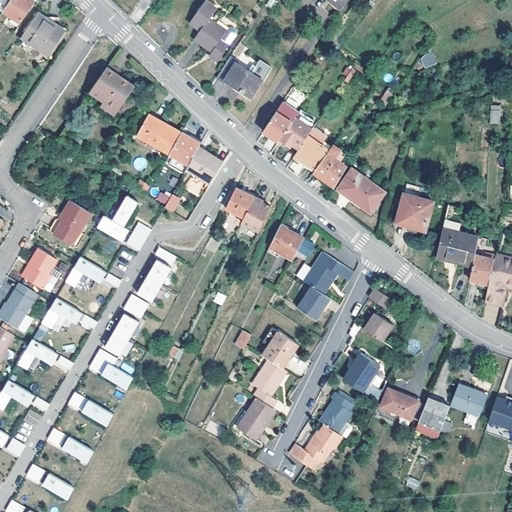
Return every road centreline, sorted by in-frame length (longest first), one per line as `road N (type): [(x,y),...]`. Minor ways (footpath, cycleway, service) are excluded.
road 1 (residential): [(242,145),(198,219),(152,238),(0,502)]
road 2 (residential): [(279,449),(377,254)]
road 3 (unclassified): [(100,12),(242,145)]
road 4 (residential): [(0,161),(100,12)]
road 5 (unclassified): [(242,145),(377,254)]
road 6 (unclassified): [(377,254),(486,337),(511,345)]
